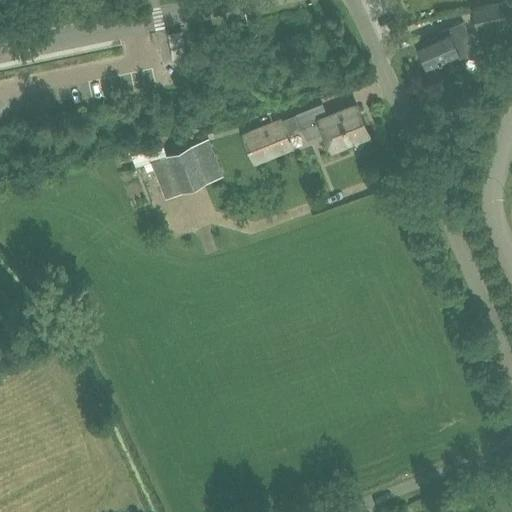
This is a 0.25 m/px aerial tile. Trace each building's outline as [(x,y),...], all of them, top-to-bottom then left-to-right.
[(511,11),(510,4),(472,12),(476,30),(511,22),(511,11)] [(438,35),(417,44),(428,68),(458,55),(460,58),(476,51),(463,21),(437,32),(438,35)] [(322,103),(296,114),(302,129),(307,140),(325,133),(332,149),(369,134),(357,104),(328,116),(322,103)] [(280,120),(244,135),(255,161),(291,147),(286,135),(280,120)] [(209,140),(167,156),(181,191),(223,174),(209,140)] [(163,145),(131,155),(135,165),(166,155),(163,145)]
